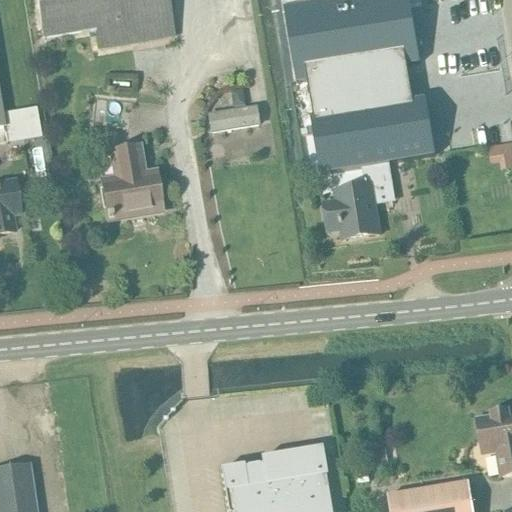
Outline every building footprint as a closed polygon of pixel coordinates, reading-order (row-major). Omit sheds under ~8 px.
[(98,51),(171,38),(163,0),(35,0),(43,39),(94,30),(98,51)] [(284,0),(298,83),(399,67),(418,64),(409,9),(422,7),(421,0),(284,0)] [(195,18),(205,72),(217,70),(208,16),(195,18)] [(2,74),(20,79),(23,68),(6,63),(2,74)] [(399,67),(308,82),(315,120),(313,121),(322,174),(362,167),(366,188),(372,187),(372,188),(392,185),(389,165),(393,164),(432,158),(423,102),(412,104),(406,66),(399,67)] [(244,91),(232,93),(234,109),(246,107),(244,91)] [(258,108),(207,116),(210,136),(262,128),(258,108)] [(36,110),(24,112),(28,136),(40,135),(36,110)] [(511,145),(488,149),(490,166),(499,165),(501,174),(511,171),(511,145)] [(140,177),(135,149),(111,153),(116,181),(102,183),(108,221),(161,212),(155,174),(140,177)] [(0,236),(14,234),(12,218),(20,217),(14,184),(0,186),(0,236)] [(372,187),(366,188),(333,193),(334,202),(323,204),(327,226),(340,224),(343,243),(380,237),(372,188),(372,187)] [(511,415),(509,416),(508,412),(492,415),(492,419),(477,421),(483,457),(497,454),(501,479),(511,477),(511,415)] [(223,471),(229,511),(333,511),(328,478),(330,478),(325,450),(263,460),(264,467),(247,470),(247,467),(223,471)] [(373,452),(375,465),(388,463),(386,450),(373,452)] [(0,511),(35,511),(29,467),(0,471),(0,511)] [(368,475),(356,477),(357,486),(370,484),(368,475)] [(388,498),(390,511),(474,511),(470,485),(388,498)]
